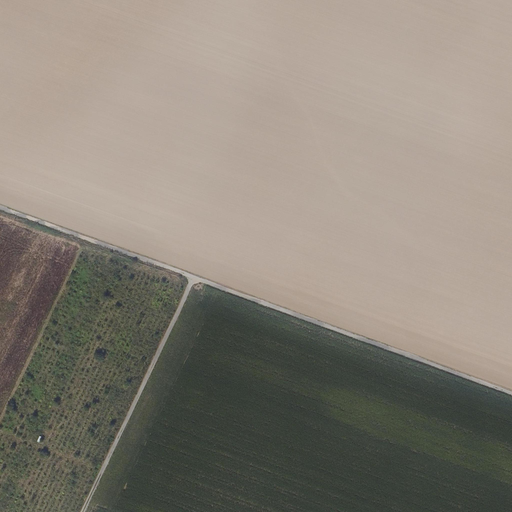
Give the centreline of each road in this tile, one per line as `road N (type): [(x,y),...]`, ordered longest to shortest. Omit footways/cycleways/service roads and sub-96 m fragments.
road 1 (track): [(194,282),(511,393)]
road 2 (track): [(89,511),(194,282)]
road 3 (track): [(0,210),(194,282)]
